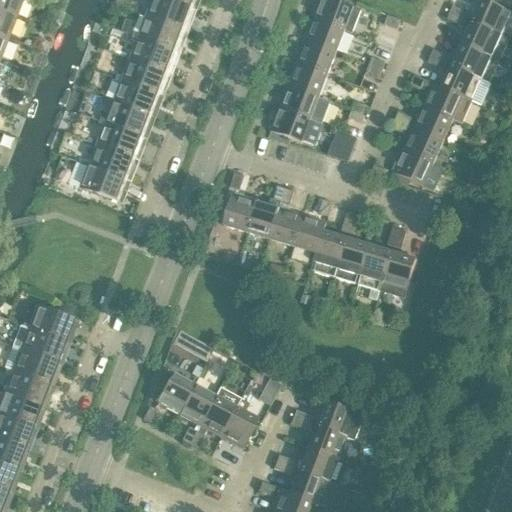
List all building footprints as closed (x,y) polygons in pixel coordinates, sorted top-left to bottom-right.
[(0,0),(0,12),(17,20),(23,2),(29,3),(30,0),(0,0)] [(196,13),(162,0),(150,0),(152,1),(146,18),(188,34),(191,26),(187,24),(191,12),(196,14),(196,13)] [(195,3),(195,0),(162,0),(196,13),(199,5),(195,3)] [(361,12),(353,9),(329,0),(321,0),(314,21),(352,35),(361,12)] [(501,38),(511,15),(482,1),(472,24),(501,38)] [(469,15),(452,8),(449,15),(466,22),(469,15)] [(10,37),(17,20),(0,12),(0,37),(14,43),(16,39),(10,37)] [(466,22),(449,15),(446,21),(463,28),(466,22)] [(397,32),(401,23),(387,17),(384,27),(397,32)] [(178,45),(183,34),(188,36),(188,34),(146,18),(139,36),(134,33),(132,37),(180,56),(183,47),(178,45)] [(352,35),(314,21),(305,44),(335,55),(344,33),(352,35)] [(501,38),(472,24),(462,46),(499,63),(508,41),(501,38)] [(14,43),(0,37),(0,61),(1,62),(7,45),(13,47),(14,43)] [(170,67),(175,55),(180,57),(180,56),(132,37),(131,41),(136,43),(130,61),(172,77),(175,69),(170,67)] [(327,77),(335,55),(305,44),(297,66),(327,77)] [(489,84),(499,63),(462,46),(452,68),(482,81),(489,84)] [(449,59),(433,51),(430,58),(446,66),(449,59)] [(443,72),(446,66),(430,58),(427,65),(443,72)] [(382,73),(385,65),(371,60),(368,67),(382,73)] [(162,88),(167,76),(172,78),(172,77),(130,61),(123,78),(117,76),(116,80),(164,98),(167,90),(162,88)] [(319,100),(327,77),(297,66),(288,88),(319,100)] [(378,81),(382,73),(368,67),(365,76),(378,81)] [(471,104),(482,81),(452,68),(442,90),(463,99),(462,100),(471,104)] [(423,92),(427,83),(414,77),(410,86),(423,92)] [(154,110),(158,98),(163,100),(164,98),(116,80),(114,84),(120,86),(113,104),(155,120),(159,112),(154,110)] [(453,122),(462,100),(463,99),(442,90),(433,86),(423,109),(453,122)] [(321,126),(330,104),(319,100),(288,88),(280,111),(310,122),(321,126)] [(146,131),(150,119),(155,121),(155,120),(113,104),(106,121),(101,119),(100,122),(148,141),(151,133),(146,131)] [(365,117),(368,109),(354,104),(351,112),(365,117)] [(443,144),(453,122),(423,109),(413,131),(443,144)] [(301,146),(310,122),(280,111),(271,134),(301,146)] [(361,125),(365,117),(351,112),(348,120),(361,125)] [(407,128),(411,120),(398,114),(394,122),(407,128)] [(138,152),(142,141),(147,143),(148,141),(100,122),(98,127),(103,129),(97,147),(139,163),(142,154),(138,152)] [(404,136),(407,128),(394,122),(390,130),(404,136)] [(433,166),(443,144),(413,131),(403,153),(433,166)] [(129,174),(134,162),(139,164),(139,163),(97,147),(90,164),(85,162),(83,166),(131,184),(134,176),(129,174)] [(347,164),(350,154),(336,150),(333,159),(347,164)] [(423,189),(433,166),(403,153),(393,175),(423,189)] [(121,195),(126,183),(131,185),(131,184),(83,166),(82,170),(87,172),(80,190),(123,206),(126,197),(121,195)] [(384,182),(387,172),(374,168),(371,177),(384,182)] [(239,192),(244,178),(234,175),(230,189),(235,190),(239,192)] [(281,204),(285,191),(276,188),(272,202),(281,204)] [(289,207),(293,193),(285,191),(281,204),(289,207)] [(247,235),(256,204),(232,196),(223,228),(247,235)] [(328,219),(331,208),(332,205),(323,202),(318,216),(328,219)] [(269,242),(279,211),(256,204),(247,235),(269,242)] [(293,249),(302,218),(279,211),(269,242),(293,249)] [(348,235),(353,218),(346,216),(341,233),(348,235)] [(323,234),(326,225),(302,218),(293,249),(315,256),(316,256),(323,234)] [(355,237),(360,220),(353,218),(348,235),(355,237)] [(394,249),(399,232),(392,230),(387,247),(394,249)] [(401,251),(406,234),(399,232),(394,249),(401,251)] [(334,280),(346,241),(323,234),(316,256),(315,256),(310,273),(334,280)] [(357,287),(369,248),(346,241),(334,280),(357,287)] [(380,294),(392,255),(369,248),(357,287),(380,294)] [(404,301),(416,262),(392,255),(380,294),(404,301)] [(68,336),(72,324),(77,326),(78,324),(35,308),(28,326),(23,324),(21,328),(69,346),(72,338),(68,336)] [(60,357),(64,346),(69,347),(69,346),(21,328),(20,332),(25,334),(19,351),(61,367),(64,359),(60,357)] [(51,379),(56,367),(61,369),(61,367),(19,351),(12,369),(6,366),(5,370),(53,388),(56,380),(51,379)] [(43,400),(48,388),(53,390),(53,388),(5,370),(3,374),(9,376),(2,394),(45,409),(48,402),(43,400)] [(177,417),(193,388),(170,376),(155,405),(177,417)] [(199,428),(214,399),(193,388),(177,417),(199,428)] [(35,421),(40,409),(44,411),(45,409),(2,394),(0,400),(0,417),(37,432),(40,423),(35,421)] [(220,439),(235,411),(214,399),(199,428),(220,439)] [(353,442),(362,419),(324,404),(315,428),(353,442)] [(151,426),(157,413),(149,409),(142,421),(151,426)] [(242,451),(257,422),(235,411),(220,439),(242,451)] [(311,419),(295,412),(292,419),(309,426),(311,419)] [(27,443),(31,431),(36,433),(37,432),(0,417),(0,442),(28,453),(32,445),(27,443)] [(309,426),(292,419),(290,426),(306,432),(309,426)] [(336,462),(337,462),(345,440),(352,443),(353,442),(315,428),(306,450),(336,462)] [(189,446),(195,434),(188,429),(181,442),(189,446)] [(197,450),(203,438),(195,434),(189,446),(197,450)] [(19,464),(23,453),(28,455),(28,453),(0,442),(0,466),(20,475),(23,466),(19,464)] [(337,462),(336,462),(306,450),(298,472),(328,484),(337,488),(346,465),(337,462)] [(236,471),(242,459),(234,454),(227,467),(236,471)] [(292,470),(294,464),(278,457),(275,464),(292,470)] [(289,477),(292,470),(275,464),(272,471),(289,477)] [(11,486),(15,474),(20,476),(20,475),(0,466),(0,491),(12,496),(15,488),(11,486)] [(319,508),(328,484),(298,472),(289,495),(280,492),(310,504),(319,508)] [(270,498),(274,489),(261,484),(257,493),(270,498)] [(2,507),(7,495),(12,497),(12,496),(0,491),(0,511),(6,511),(7,509),(2,507)] [(306,511),(310,504),(280,492),(272,511),(306,511)]
